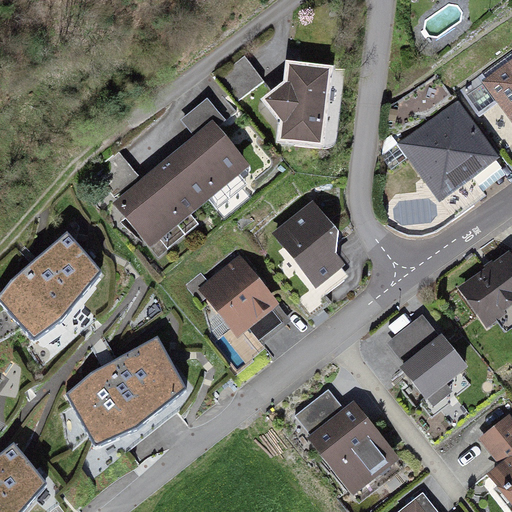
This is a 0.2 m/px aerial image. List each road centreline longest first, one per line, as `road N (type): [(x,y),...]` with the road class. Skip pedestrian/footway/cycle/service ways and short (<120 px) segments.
road 1 (residential): [(406,272),(364,219),(357,185),(382,0)]
road 2 (residential): [(334,333),(112,511)]
road 3 (residential): [(334,333),(463,500)]
road 4 (track): [(127,119),(0,251)]
road 5 (residential): [(511,199),(406,272)]
